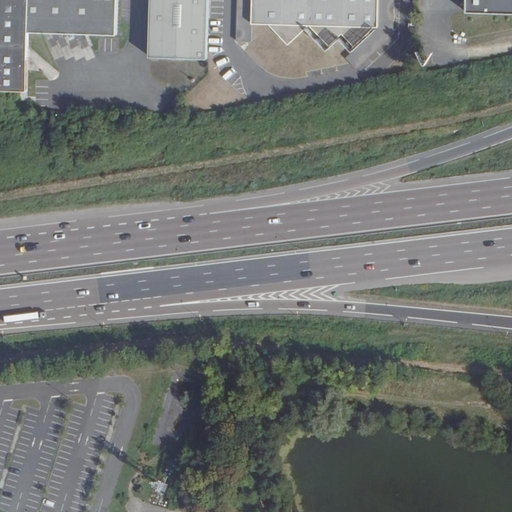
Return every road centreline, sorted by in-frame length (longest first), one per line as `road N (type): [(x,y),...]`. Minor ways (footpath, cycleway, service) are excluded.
road 1 (motorway): [(35,303),(511,244)]
road 2 (motorway): [(35,303),(152,313),(330,307),(511,324)]
road 3 (motorway): [(511,132),(382,176),(180,213),(121,243)]
road 4 (motorway): [(511,196),(121,243)]
road 5 (unknown): [(405,0),(396,53),(357,70),(257,85)]
road 6 (motorway): [(121,243),(0,257)]
